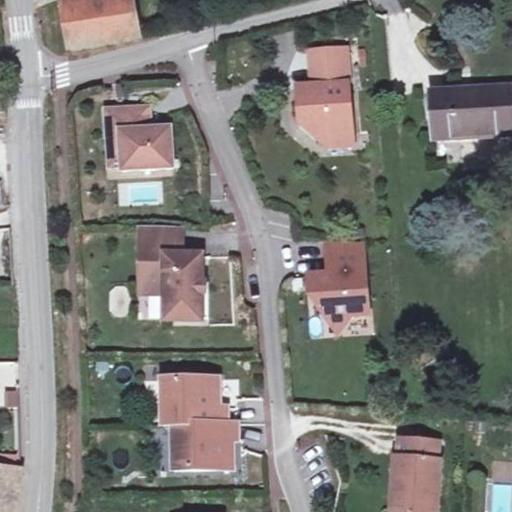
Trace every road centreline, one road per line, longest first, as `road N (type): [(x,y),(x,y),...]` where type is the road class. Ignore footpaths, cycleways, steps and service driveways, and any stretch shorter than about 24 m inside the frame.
road 1 (residential): [(294,511),(260,261),(182,44)]
road 2 (tertiary): [(25,75),(40,443),(35,511)]
road 3 (unclassified): [(25,75),(182,44)]
road 4 (unclassified): [(182,44),(319,0)]
